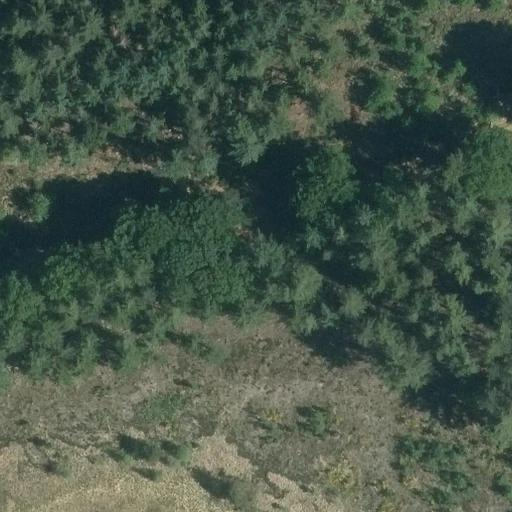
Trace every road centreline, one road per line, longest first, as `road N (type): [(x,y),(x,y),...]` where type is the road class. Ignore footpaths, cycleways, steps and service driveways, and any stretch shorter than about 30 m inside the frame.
road 1 (track): [(0,277),(282,218),(307,244),(354,266),(399,301),(486,399),(511,445)]
road 2 (track): [(282,218),(511,117)]
